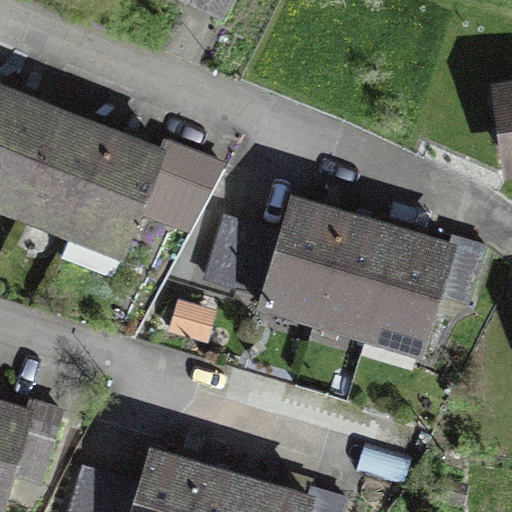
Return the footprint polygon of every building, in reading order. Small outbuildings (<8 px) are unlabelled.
[(195,0),(218,11),(223,0),(195,0)] [(0,113),(9,91),(0,87),(0,113)] [(511,89),(502,91),(511,163),(511,89)] [(60,112),(9,91),(0,113),(0,209),(17,216),(18,216),(60,112)] [(110,131),(60,112),(18,216),(68,236),(69,236),(110,131)] [(159,150),(110,131),(69,236),(120,256),(139,209),(167,220),(193,153),(162,141),(159,150)] [(314,323),(347,215),(293,199),(283,233),(254,224),(235,286),(264,294),(261,307),(313,322),(314,323)] [(226,215),(209,278),(235,286),(254,224),(226,215)] [(347,215),(314,323),(365,338),(398,230),(347,215)] [(398,230),(365,338),(418,354),(436,294),(467,303),(485,244),(452,234),(449,245),(398,230)] [(0,401),(0,511),(12,473),(40,482),(61,411),(30,401),(28,410),(0,401)] [(190,511),(205,465),(152,449),(142,484),(114,476),(103,511),(190,511)] [(205,465),(190,511),(247,511),(257,480),(205,465)] [(103,511),(114,476),(87,468),(81,479),(71,511),(103,511)] [(338,511),(343,497),(310,487),(308,496),(257,480),(247,511),(338,511)]
